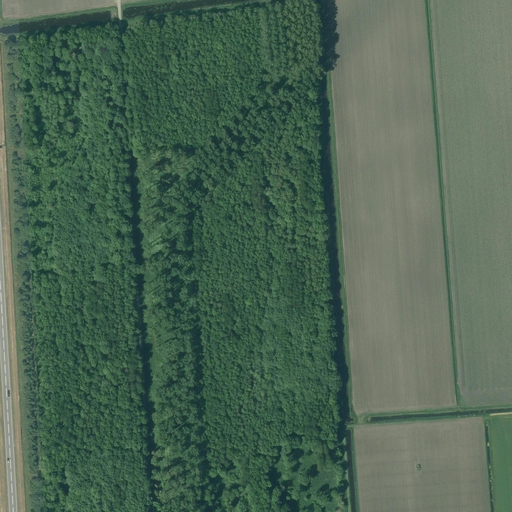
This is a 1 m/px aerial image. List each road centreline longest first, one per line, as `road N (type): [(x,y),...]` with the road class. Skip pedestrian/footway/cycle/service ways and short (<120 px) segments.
road 1 (unclassified): [(151,511),(118,0)]
road 2 (trunk): [(13,511),(0,284)]
